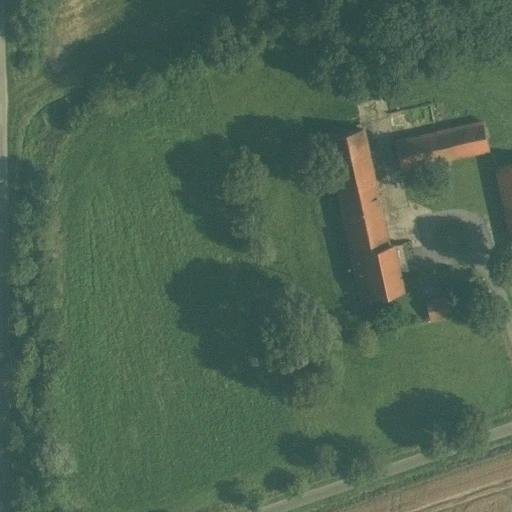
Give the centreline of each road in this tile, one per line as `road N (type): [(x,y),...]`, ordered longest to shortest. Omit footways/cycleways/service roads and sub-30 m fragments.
road 1 (unclassified): [(2,511),(0,137)]
road 2 (unclassified): [(266,511),(511,427)]
